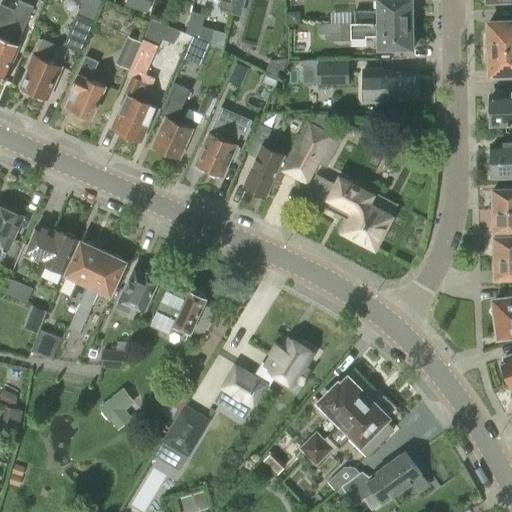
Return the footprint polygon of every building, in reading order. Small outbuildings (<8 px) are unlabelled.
[(221,0),(219,8),(232,12),(234,0),(221,0)] [(234,0),(232,12),(232,14),(241,16),(245,0),(234,0)] [(325,24),(325,26),(413,24),(412,0),(377,0),(377,13),(354,13),(354,24),(325,24)] [(0,79),(4,81),(18,47),(4,41),(14,18),(0,12),(0,79)] [(64,46),(80,53),(93,21),(77,15),(64,46)] [(130,70),(129,70),(127,75),(132,77),(120,104),(123,105),(113,128),(141,140),(156,108),(144,103),(152,85),(155,78),(146,74),(161,39),(174,44),(179,31),(151,19),(142,42),(130,70)] [(511,22),(489,24),(490,49),(511,48),(511,22)] [(413,24),(325,26),(326,41),(366,40),(366,38),(378,38),(378,50),(413,50),(413,24)] [(116,63),(129,70),(130,70),(142,42),(128,36),(116,63)] [(205,55),(210,43),(199,38),(193,36),(188,48),(205,55)] [(48,61),(56,44),(43,39),(36,56),(33,55),(27,68),(30,69),(21,89),(47,100),(61,67),(48,61)] [(511,48),(490,49),(491,75),(511,74),(511,48)] [(265,72),(279,78),(287,60),(274,53),(265,72)] [(75,89),(66,109),(91,120),(106,85),(87,77),(88,74),(93,73),(99,62),(85,56),(72,88),(75,89)] [(303,61),(302,84),(348,84),(348,61),(303,61)] [(245,85),(252,67),(240,62),(233,81),(245,85)] [(381,83),(382,100),(414,99),(413,73),(396,73),(396,70),(381,71),(364,71),(365,83),(381,83)] [(166,120),(154,146),(179,158),(192,129),(175,122),(190,90),(175,83),(160,117),(166,120)] [(206,94),(198,112),(210,117),(218,99),(206,94)] [(511,96),(490,98),(491,125),(511,124),(511,96)] [(316,114),(311,123),(306,121),(281,171),(301,182),(312,161),(326,168),(341,140),(329,133),(339,114),(316,114)] [(228,126),(216,121),(210,133),(209,132),(195,165),(224,178),(239,145),(236,144),(240,135),(227,129),(228,126)] [(257,158),(244,186),(267,196),(285,156),(263,147),(271,129),(260,124),(247,153),(257,158)] [(504,145),(492,145),(493,178),(511,177),(511,142),(504,143),(504,145)] [(332,228),(331,229),(331,230),(331,232),(332,233),(332,234),(333,235),(334,236),(336,237),(337,238),(338,238),(340,238),(342,237),(344,236),(345,235),(345,234),(375,250),(392,216),(369,204),(373,196),(333,175),(328,185),(310,175),(300,194),(318,203),(317,205),(338,216),(332,227),(332,228)] [(511,189),(493,190),(493,211),(511,210),(511,189)] [(0,206),(0,244),(9,248),(23,216),(20,215),(20,211),(12,207),(8,210),(0,206)] [(511,210),(493,211),(494,231),(511,231),(511,210)] [(38,224),(28,246),(30,247),(25,257),(40,263),(63,273),(77,241),(76,240),(74,236),(67,233),(63,235),(53,231),(38,224)] [(511,236),(494,237),(494,258),(511,257),(511,236)] [(68,328),(104,253),(82,242),(67,275),(77,280),(69,298),(79,303),(68,328)] [(104,253),(68,328),(79,334),(100,290),(110,295),(125,263),(104,253)] [(511,257),(494,258),(495,279),(511,278),(511,257)] [(157,277),(156,273),(150,270),(145,272),(142,270),(142,271),(134,267),(119,299),(116,308),(129,314),(133,305),(145,311),(160,279),(157,277)] [(5,293),(24,300),(29,288),(10,280),(5,293)] [(195,289),(190,292),(189,293),(171,284),(153,324),(168,331),(171,323),(191,332),(192,330),(198,333),(205,330),(215,309),(204,304),(206,300),(205,293),(195,289)] [(511,299),(495,301),(499,337),(511,335),(511,299)] [(31,351),(53,360),(62,337),(41,328),(31,351)] [(315,353),(290,337),(284,348),(278,344),(272,355),(273,355),(267,365),(263,362),(254,378),(235,366),(222,387),(252,406),(265,385),(269,387),(276,375),(288,383),(287,385),(295,389),(299,383),(302,385),(310,373),(304,370),(315,353)] [(104,350),(102,368),(122,369),(130,352),(104,350)] [(502,364),(510,384),(511,383),(511,357),(505,360),(506,363),(502,364)] [(197,385),(181,376),(167,401),(183,411),(197,385)] [(320,404),(316,408),(326,418),(330,414),(340,424),(343,426),(369,400),(347,378),(340,386),(338,384),(319,403),(320,404)] [(136,405),(129,389),(111,396),(118,412),(136,405)] [(340,424),(327,436),(336,446),(339,449),(348,439),(367,458),(395,429),(385,420),(387,418),(369,400),(343,426),(340,424)] [(198,444),(171,428),(164,440),(191,456),(198,444)] [(298,448),(307,457),(325,439),(316,431),(298,448)] [(325,439),(307,457),(310,459),(316,466),(333,448),(325,439)] [(370,478),(362,472),(337,489),(350,509),(375,491),(383,504),(407,487),(413,495),(428,485),(405,453),(370,478)] [(203,491),(180,497),(184,511),(195,511),(208,508),(203,491)]
